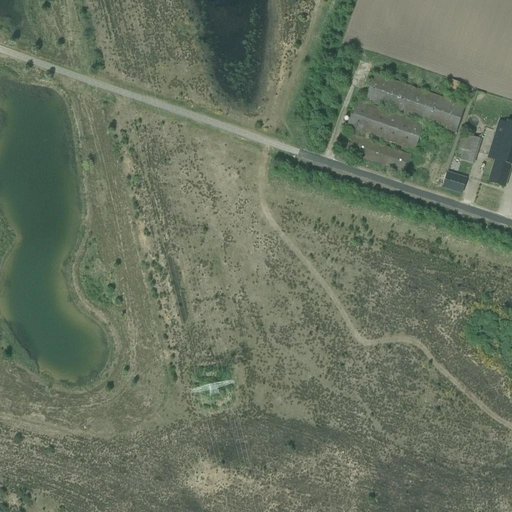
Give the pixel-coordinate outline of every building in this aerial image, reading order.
[(356,99),(356,101),(347,128),(365,134),(363,139),(351,135),(345,152),(406,173),(412,155),(368,140),(369,136),(414,152),(425,124),(377,107),(377,106),(456,133),(465,106),(374,75),(365,102),(373,104),(373,105),(356,99)] [(456,98),(461,84),(452,80),(446,94),(456,98)] [(484,200),(499,204),(510,165),(511,165),(511,122),(507,121),(503,134),(494,131),(492,137),(494,138),(481,183),(488,185),(484,200)] [(461,154),(460,159),(475,164),(482,139),(463,133),(458,153),(461,154)] [(462,194),(466,179),(447,173),(443,188),(462,194)]
